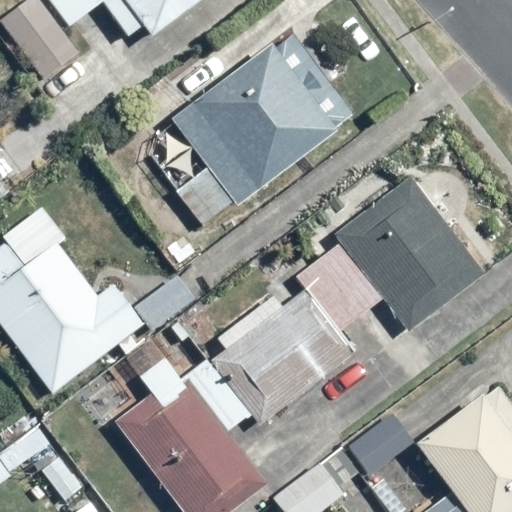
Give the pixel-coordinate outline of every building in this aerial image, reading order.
[(101,3),(128,40),(139,32),(146,42),(203,0),(23,0),(0,17),(0,20),(44,82),(87,51),(69,26),(101,3)] [(350,126),(289,38),(138,142),(199,230),(350,126)] [(304,292),(210,364),(259,428),(357,353),(342,333),(380,303),(406,336),(483,277),(414,187),(294,279),(301,287),(304,292)] [(167,269),(123,302),(112,288),(97,299),(53,240),(60,235),(39,207),(0,235),(0,242),(4,247),(0,249),(0,330),(48,395),(141,326),(150,338),(193,305),(167,269)] [(111,427),(175,511),(233,511),(265,488),(225,435),(244,420),(200,362),(179,378),(164,358),(135,380),(149,398),(111,427)] [(511,511),(511,400),(499,382),(412,444),(391,414),(342,449),(270,501),(278,511),(314,511),(363,478),(383,506),(374,511),(511,511)] [(0,481),(27,460),(64,506),(88,487),(25,409),(0,429),(0,481)]
